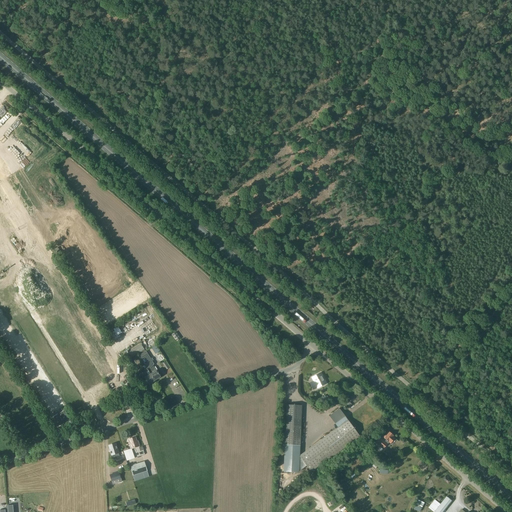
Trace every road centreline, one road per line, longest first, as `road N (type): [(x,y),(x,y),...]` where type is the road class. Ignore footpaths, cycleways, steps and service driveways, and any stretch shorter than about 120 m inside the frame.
road 1 (primary): [(511,497),(0,56)]
road 2 (unclassified): [(313,347),(0,81)]
road 3 (unclassified): [(0,464),(290,369),(313,347)]
road 4 (unclassified): [(506,511),(313,347)]
